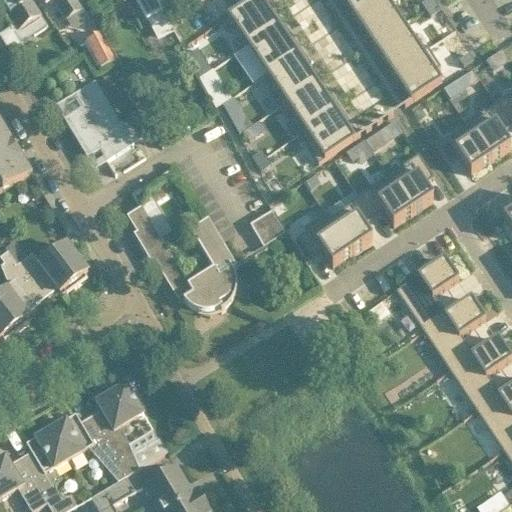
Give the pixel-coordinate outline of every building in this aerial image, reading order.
[(42,19),(28,0),(0,0),(0,7),(19,35),(42,19)] [(52,3),(63,24),(81,14),(73,0),(40,0),(45,7),(52,3)] [(113,0),(117,5),(124,0),(134,0),(146,23),(154,39),(157,44),(173,35),(171,31),(163,15),(154,0),(113,0)] [(259,0),(222,25),(229,35),(235,31),(248,50),(278,30),(273,22),(266,11),(265,10),(262,6),(259,0)] [(339,0),(340,0),(347,10),(348,12),(351,16),(354,21),(384,0),(385,1),(386,0),(339,0)] [(384,0),(354,21),(359,29),(366,39),(367,40),(370,44),(373,49),(403,29),(385,1),(384,0)] [(431,1),(421,7),(425,14),(435,7),(431,1)] [(435,7),(425,14),(430,20),(440,14),(435,7)] [(403,29),(373,49),(378,57),(385,67),(386,68),(389,73),(392,77),(422,57),(421,56),(403,29)] [(29,59),(11,30),(0,37),(0,40),(16,67),(29,59)] [(278,30),(248,50),(267,79),(297,58),(292,50),(285,40),(284,39),(281,34),(278,30)] [(99,37),(83,45),(97,73),(113,65),(99,37)] [(422,57),(392,77),(397,86),(404,95),(405,97),(408,101),(411,107),(442,86),(435,76),(441,72),(427,52),(421,56),(422,57)] [(469,57),(459,64),(463,71),(473,64),(469,57)] [(297,58),(267,79),(273,88),(267,92),(280,111),(316,87),(311,78),(304,68),(303,67),(300,63),(297,58)] [(207,68),(197,75),(201,81),(211,75),(207,68)] [(479,84),(472,73),(465,78),(472,88),(479,84)] [(211,75),(201,81),(205,88),(215,81),(211,75)] [(68,121),(67,121),(90,160),(92,159),(91,158),(100,153),(106,165),(107,164),(132,149),(132,150),(133,150),(95,86),(94,87),(95,89),(76,101),(83,111),(68,121)] [(316,87),(280,111),(286,120),(292,116),(304,134),(305,135),(335,115),(330,107),(323,97),(322,95),(319,91),(316,87)] [(511,97),(496,108),(511,131),(511,130),(511,97)] [(233,101),(223,108),(227,115),(237,108),(233,101)] [(496,108),(465,129),(469,135),(491,166),(510,153),(501,139),(511,131),(496,108)] [(304,134),(298,138),(319,169),(355,144),(349,135),(342,125),(341,124),(338,120),(335,115),(305,135),(304,134)] [(0,197),(32,179),(0,125),(0,197)] [(249,146),(254,142),(247,133),(243,136),(249,146)] [(447,142),(436,150),(436,151),(450,172),(461,165),(471,180),(491,166),(469,135),(451,147),(447,142)] [(378,136),(364,145),(372,157),(386,148),(378,136)] [(360,162),(353,153),(347,157),(353,166),(360,162)] [(262,155),(252,161),(256,168),(266,161),(262,155)] [(418,160),(388,180),(413,218),(433,205),(423,190),(434,183),(420,162),(418,160)] [(266,161),(256,168),(261,175),(270,168),(266,161)] [(319,188),(314,180),(305,186),(310,194),(319,188)] [(388,180),(357,201),(373,224),(384,217),(393,231),(413,218),(388,180)] [(332,226),(331,227),(352,259),(372,246),(362,231),(373,224),(357,201),(357,202),(347,210),(350,214),(332,226)] [(153,203),(127,219),(137,235),(134,237),(160,281),(163,279),(168,287),(183,278),(167,252),(161,241),(172,234),(153,203)] [(254,226),(250,228),(263,250),(285,237),(272,215),(254,226)] [(308,235),(297,242),(298,243),(312,265),(323,257),(332,272),(352,259),(331,227),(332,226),(327,218),(306,232),(308,235)] [(183,278),(168,287),(177,302),(182,300),(189,310),(199,315),(205,316),(210,316),(215,314),(219,312),(222,314),(221,316),(231,307),(236,295),(237,291),(237,285),(235,280),(233,275),(237,273),(208,226),(191,236),(213,274),(189,288),(183,278)] [(10,258),(18,269),(44,302),(57,292),(60,297),(71,288),(74,292),(87,282),(84,278),(88,276),(67,248),(40,268),(32,258),(26,262),(18,251),(10,258)] [(18,269),(10,258),(8,256),(0,261),(0,262),(4,268),(1,270),(10,292),(0,298),(0,312),(17,335),(30,326),(27,322),(37,314),(34,310),(44,302),(18,269)] [(444,264),(396,296),(423,337),(447,321),(447,320),(434,301),(459,285),(444,264)] [(447,321),(423,337),(449,377),(474,360),(473,360),(461,341),(485,325),(471,303),(447,320),(447,321)] [(377,327),(390,318),(383,307),(369,316),(377,327)] [(0,342),(2,341),(5,345),(17,335),(0,312),(0,342)] [(474,360),(449,377),(476,417),(501,400),(500,399),(488,381),(511,365),(511,364),(498,343),(473,360),(474,360)] [(140,474),(167,458),(158,443),(133,458),(121,432),(144,418),(138,409),(140,405),(140,402),(138,399),(135,397),(131,397),(126,389),(96,406),(101,415),(91,421),(127,480),(127,481),(140,474)] [(315,390),(302,398),(309,410),(322,402),(315,390)] [(501,400),(476,417),(503,457),(511,450),(511,391),(500,399),(501,400)] [(89,452),(117,486),(127,480),(91,421),(81,427),(76,418),(51,433),(69,464),(89,452)] [(47,508),(49,511),(73,511),(77,510),(70,500),(67,501),(64,501),(61,500),(58,499),(56,496),(55,493),(55,490),(55,487),(57,484),(59,482),(53,473),(69,464),(51,433),(26,448),(31,457),(21,463),(48,508),(47,508)] [(511,450),(503,457),(511,470),(511,450)] [(29,511),(41,511),(47,508),(48,508),(21,463),(11,469),(5,461),(0,463),(0,504),(18,493),(29,511)] [(192,498),(176,471),(145,489),(158,511),(207,511),(198,495),(192,498)] [(127,480),(117,486),(92,501),(98,511),(114,511),(113,510),(135,496),(126,481),(127,481),(127,480)] [(501,498),(493,503),(499,511),(506,511),(509,510),(501,498)] [(98,511),(92,501),(77,510),(73,511),(98,511)]
